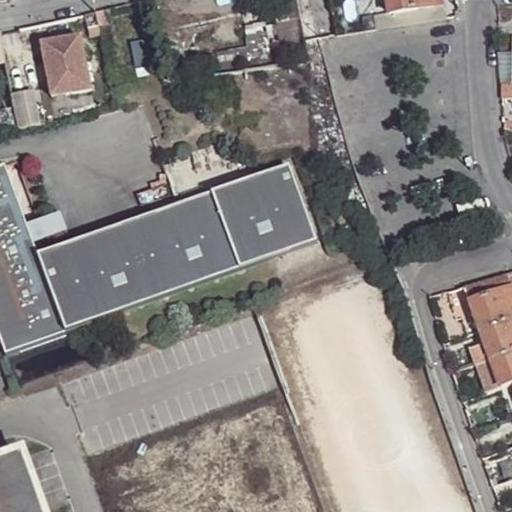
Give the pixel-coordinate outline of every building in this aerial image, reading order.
[(298,0),(272,0),(277,23),(283,53),(308,49),(298,0)] [(387,0),(390,16),(433,9),(431,0),(387,0)] [(441,0),(431,0),(433,9),(443,8),(441,0)] [(362,21),(364,34),(435,23),(433,9),(390,16),(362,21)] [(283,53),(277,23),(242,32),(245,51),(243,52),(246,65),(264,58),(261,49),(271,47),(272,55),(283,53)] [(71,77),(88,73),(80,38),(42,46),(50,90),(73,86),(71,77)] [(264,58),(272,55),(271,47),(261,49),(264,58)] [(232,53),(235,67),(246,65),(243,52),(232,53)] [(91,91),(88,73),(71,77),(73,86),(74,95),(91,91)] [(511,73),(502,74),(503,87),(511,86),(511,73)] [(27,103),(12,106),(17,132),(33,128),(27,103)] [(8,170),(0,172),(0,329),(12,361),(321,241),(292,164),(43,261),(37,245),(31,230),(8,170)] [(63,217),(44,225),(50,240),(69,233),(63,217)] [(44,225),(31,230),(37,245),(50,240),(44,225)] [(471,307),(511,293),(511,288),(508,277),(465,290),(471,307)] [(511,293),(471,307),(481,337),(511,327),(511,293)] [(474,354),(480,369),(511,358),(511,327),(481,337),(486,350),(474,354)] [(511,358),(480,369),(491,400),(511,392),(511,358)] [(0,511),(37,511),(19,461),(16,454),(0,459),(0,511)]
